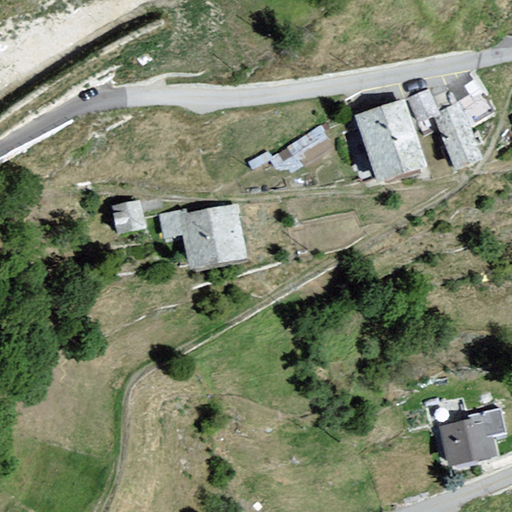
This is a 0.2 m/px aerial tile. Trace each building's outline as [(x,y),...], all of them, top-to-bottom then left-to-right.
[(479,158),(458,101),(435,110),(428,91),(408,98),(417,123),(434,116),(453,167),(479,158)] [(425,169),(403,101),(354,117),(358,129),(345,133),(361,181),(375,176),(378,185),(425,169)] [(331,147),(319,129),(273,158),(280,168),(286,163),(292,172),(331,147)] [(138,202),(111,208),(117,235),(145,229),(138,202)] [(245,260),(235,206),(185,215),(184,210),(160,215),(164,237),(184,234),(191,271),(245,260)] [(505,432),(500,408),(469,414),(471,421),(441,427),(448,466),(495,457),(490,435),(505,432)]
